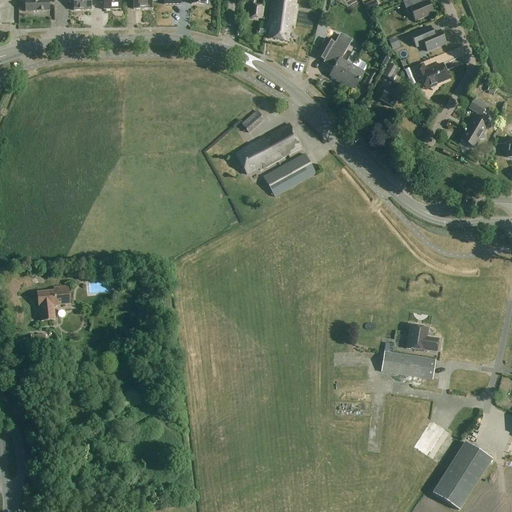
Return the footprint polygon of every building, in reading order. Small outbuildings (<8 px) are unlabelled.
[(29,0),(29,1),(25,1),(25,12),(49,12),(48,0),(29,0)] [(73,0),(74,11),(91,11),(90,0),(73,0)] [(103,0),(104,10),(121,10),(120,0),(103,0)] [(133,0),(134,9),(152,9),(151,0),(133,0)] [(264,19),(265,7),(254,5),(255,0),(248,0),(247,17),(264,19)] [(293,27),(296,0),(270,0),(267,28),(269,29),(268,39),(287,42),(290,27),(293,27)] [(422,7),(419,0),(413,0),(402,5),(407,18),(411,17),(414,25),(432,18),(427,5),(422,7)] [(375,2),(365,6),(368,12),(378,8),(375,2)] [(0,46),(3,46),(5,45),(7,44),(8,43),(9,40),(9,34),(8,25),(0,22),(0,46)] [(409,35),(410,38),(415,51),(423,48),(426,55),(445,48),(444,46),(446,45),(441,31),(433,34),(430,27),(409,35)] [(333,63),(340,50),(334,47),(335,44),(325,38),(315,57),(325,62),(327,60),(333,63)] [(391,51),(400,47),(397,38),(387,42),(391,51)] [(382,56),(378,64),(385,68),(389,60),(382,56)] [(342,83),(352,65),(339,58),(329,76),(342,83)] [(352,65),(342,83),(354,90),(364,72),(352,65)] [(388,65),(386,68),(382,77),(393,82),(399,70),(388,65)] [(447,84),(441,68),(424,75),(422,68),(409,74),(415,87),(421,85),(425,94),(428,92),(447,84)] [(344,89),(320,70),(314,78),(337,97),(344,89)] [(369,89),(376,76),(370,73),(363,86),(369,89)] [(400,97),(405,88),(398,84),(394,92),(391,90),(390,92),(385,90),(379,100),(392,107),(398,96),(400,97)] [(481,117),(486,108),(474,101),(469,109),(481,117)] [(233,135),(243,117),(234,112),(223,129),(233,135)] [(248,134),(264,121),(256,112),(241,125),(248,134)] [(474,149),(479,141),(484,140),(483,135),(487,127),(473,119),(460,141),(474,149)] [(253,145),(235,155),(247,177),(258,170),(259,171),(301,148),(288,125),(252,145),(253,145)] [(304,155),(263,178),(274,198),(316,175),(304,155)] [(57,322),(55,308),(71,307),(69,289),(55,290),(56,293),(39,295),(40,310),(43,309),(43,313),(42,314),(43,324),(57,322)] [(429,339),(427,337),(428,337),(429,329),(411,326),(408,350),(425,352),(425,351),(437,353),(439,340),(430,338),(429,339)] [(385,345),(384,352),(392,354),(393,347),(385,345)] [(384,352),(380,373),(432,381),(435,360),(392,354),(384,352)] [(442,431),(444,428),(437,424),(435,427),(427,422),(409,449),(429,462),(442,442),(443,443),(449,435),(442,431)] [(459,509),(491,457),(464,441),(432,493),(459,509)]
